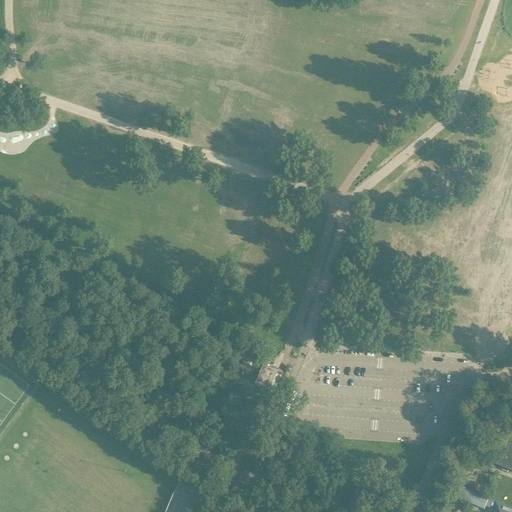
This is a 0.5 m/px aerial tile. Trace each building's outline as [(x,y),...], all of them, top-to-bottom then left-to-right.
[(252,390),(260,370),(253,367),(256,360),(246,356),(243,363),(241,362),(232,382),(252,390)] [(511,469),(511,442),(507,441),(498,464),(511,469)] [(491,455),(475,449),(473,455),(488,461),(491,455)] [(448,504),(457,508),(462,497),(467,499),(466,501),(485,509),(486,506),(493,509),(496,502),(455,485),(448,504)] [(511,511),(511,508),(496,502),(493,509),(492,511),(493,511),(511,511)]
